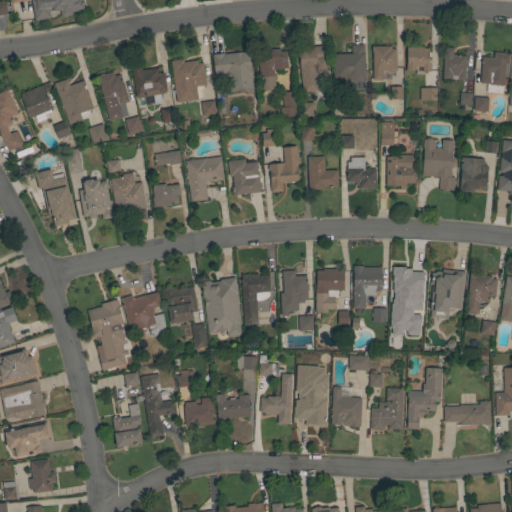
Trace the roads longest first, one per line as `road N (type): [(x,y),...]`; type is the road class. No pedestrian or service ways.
road 1 (residential): [(511,14),(264,9),(0,49)]
road 2 (residential): [(511,236),(282,231),(47,272)]
road 3 (residential): [(511,461),(424,471),(222,463),(159,478),(101,511)]
road 4 (residential): [(0,184),(47,272),(82,378),(100,511)]
